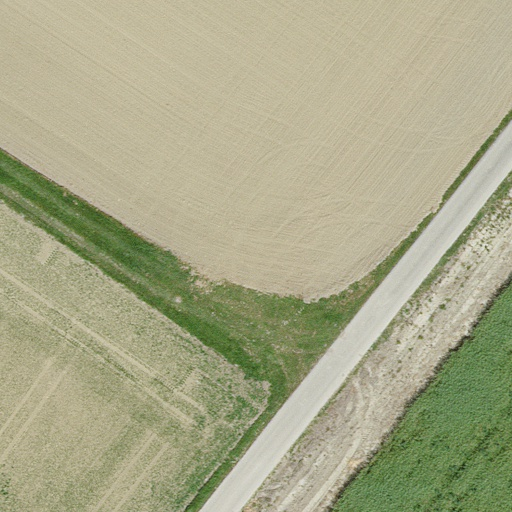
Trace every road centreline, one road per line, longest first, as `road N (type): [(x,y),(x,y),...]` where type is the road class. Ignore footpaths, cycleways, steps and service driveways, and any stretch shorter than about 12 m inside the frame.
road 1 (unclassified): [(511,147),(221,511)]
road 2 (track): [(0,161),(328,377)]
